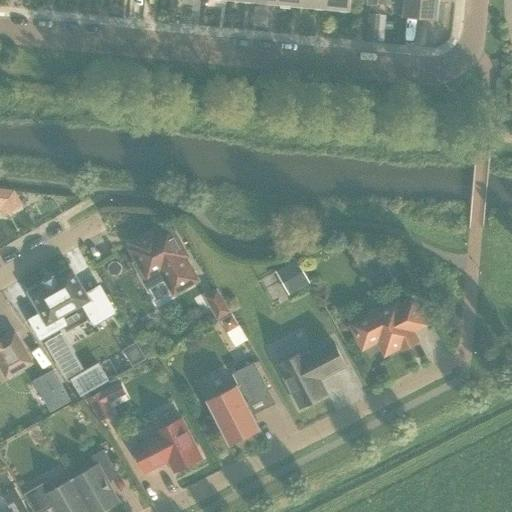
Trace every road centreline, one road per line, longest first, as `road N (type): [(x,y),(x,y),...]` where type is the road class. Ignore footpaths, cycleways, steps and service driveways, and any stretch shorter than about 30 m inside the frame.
road 1 (residential): [(480,0),(473,47),(439,70),(0,32)]
road 2 (residential): [(165,511),(443,365)]
